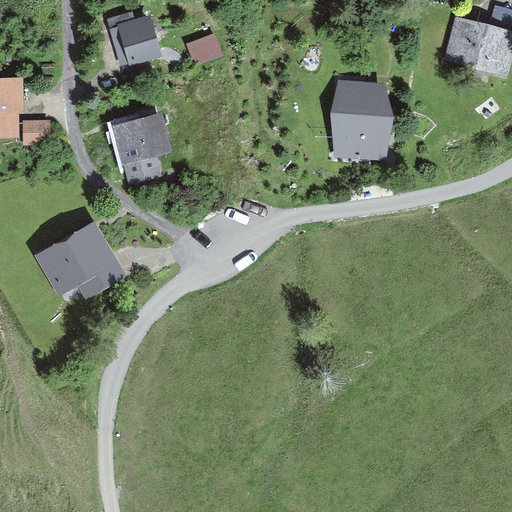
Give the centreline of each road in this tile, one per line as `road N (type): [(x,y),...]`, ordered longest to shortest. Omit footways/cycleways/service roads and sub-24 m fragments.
road 1 (unclassified): [(204,262),(289,217),(415,201),(511,168)]
road 2 (residential): [(204,262),(189,241),(114,195),(85,165),(70,98),(67,0)]
road 3 (unclassified): [(113,511),(106,409),(114,369),(139,324),(204,262)]
